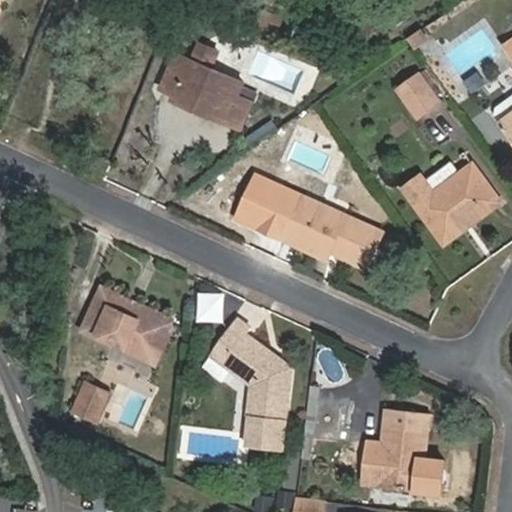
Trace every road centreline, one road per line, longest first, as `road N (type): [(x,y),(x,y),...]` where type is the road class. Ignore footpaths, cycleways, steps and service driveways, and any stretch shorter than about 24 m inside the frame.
road 1 (residential): [(8,161),(469,372)]
road 2 (residential): [(53,511),(0,357)]
